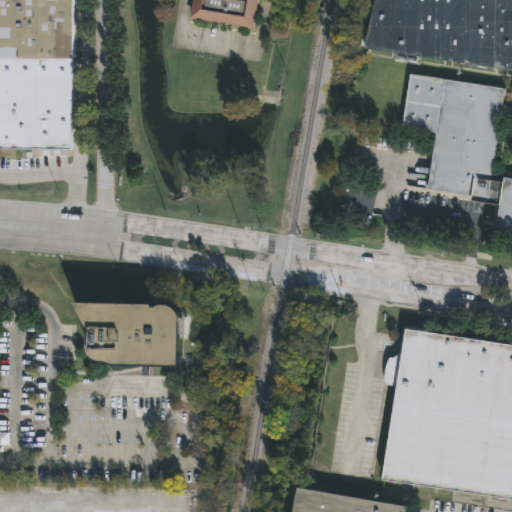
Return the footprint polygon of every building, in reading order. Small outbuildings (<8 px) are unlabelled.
[(0,0),(70,0),(70,151),(0,150),(0,0)] [(192,0),(257,0),(252,29),(189,17),(192,0)] [(374,0),(511,0),(511,70),(363,48),(374,0)] [(504,90),(489,182),(502,184),(503,179),(511,180),(511,242),(493,239),(498,207),(470,202),(471,198),(427,191),(435,135),(401,129),(409,75),(504,90)] [(73,301),(152,303),(152,305),(156,305),(160,304),(165,303),(169,303),(173,305),(177,309),(179,313),(180,318),(178,365),(113,364),(107,360),(99,360),(94,357),(88,350),(87,347),(88,325),(73,301)] [(511,345),(403,330),(381,480),(511,499),(511,345)] [(295,490),(291,511),(403,511),(404,508),(295,490)]
